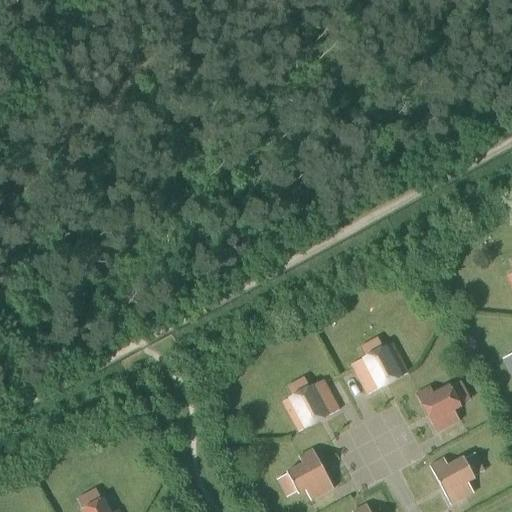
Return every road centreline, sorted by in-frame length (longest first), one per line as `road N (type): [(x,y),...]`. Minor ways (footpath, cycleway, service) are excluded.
road 1 (track): [(511,139),(142,343)]
road 2 (track): [(142,343),(0,417)]
